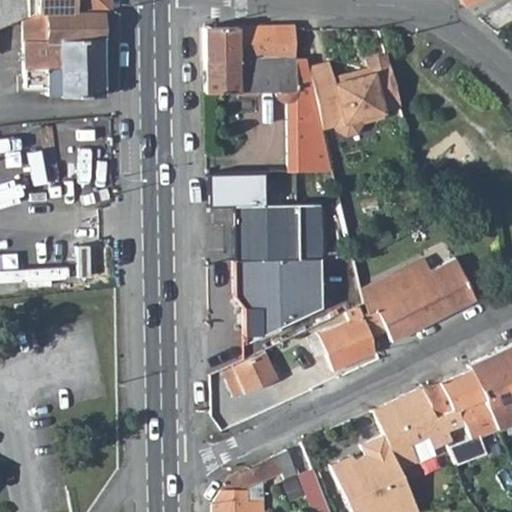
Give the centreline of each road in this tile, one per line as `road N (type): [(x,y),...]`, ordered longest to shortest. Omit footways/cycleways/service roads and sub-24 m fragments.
road 1 (secondary): [(150,11),(166,464)]
road 2 (residential): [(166,464),(211,457),(511,311)]
road 3 (residential): [(150,11),(390,0)]
road 4 (residential): [(409,0),(511,75)]
